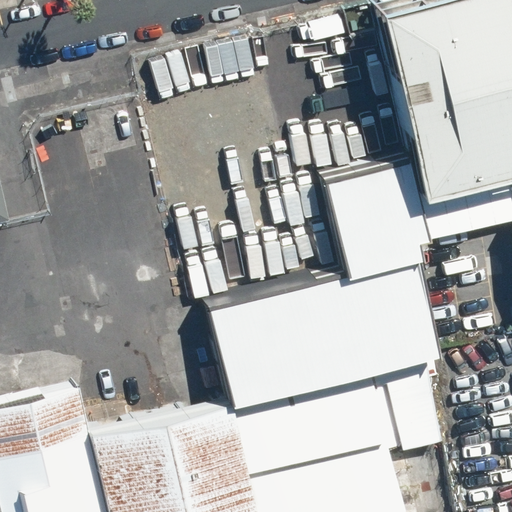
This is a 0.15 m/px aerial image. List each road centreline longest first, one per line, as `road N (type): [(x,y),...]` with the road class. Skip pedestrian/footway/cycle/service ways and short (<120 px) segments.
road 1 (unknown): [(0,151),(19,280),(0,331)]
road 2 (residential): [(0,40),(174,0)]
